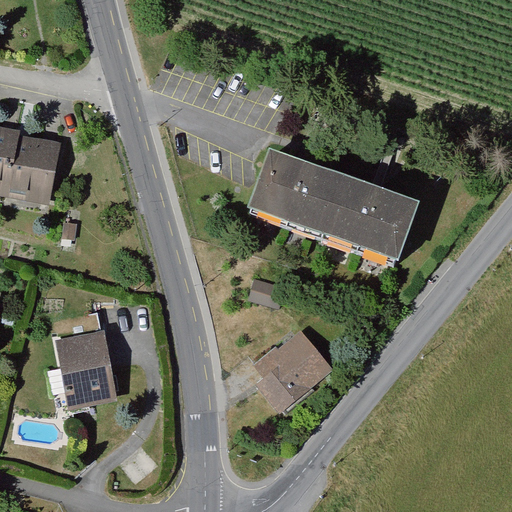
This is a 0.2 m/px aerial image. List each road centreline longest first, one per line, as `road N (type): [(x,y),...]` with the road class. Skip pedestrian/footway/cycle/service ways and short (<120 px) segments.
road 1 (unclassified): [(203,511),(202,407),(189,336),(99,0)]
road 2 (residential): [(511,211),(293,483),(261,511)]
